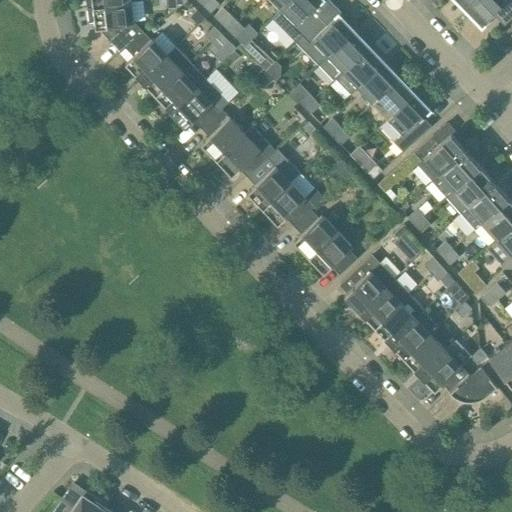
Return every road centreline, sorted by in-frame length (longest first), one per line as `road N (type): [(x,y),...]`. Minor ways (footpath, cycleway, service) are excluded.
road 1 (residential): [(511,447),(482,458),(451,453),(412,424),(62,62),(46,29),(45,0)]
road 2 (residential): [(479,88),(389,0)]
road 3 (residential): [(174,511),(75,443)]
